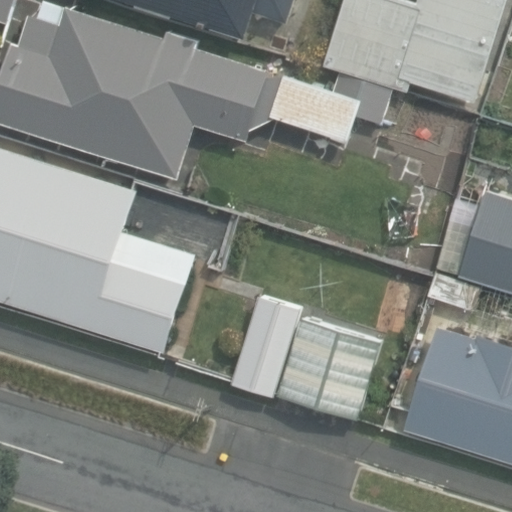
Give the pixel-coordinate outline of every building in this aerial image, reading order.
[(17,0),(0,0),(0,17),(11,21),(17,0)] [(249,138),(274,66),(199,43),(202,35),(169,26),(166,34),(60,0),(45,0),(42,11),(31,8),(21,39),(14,37),(0,80),(0,119),(181,176),(198,122),(249,138)] [(134,0),(248,36),(257,8),(289,19),(294,0),(134,0)] [(346,0),(326,62),(342,67),(396,85),(412,89),(415,79),(477,99),(508,0),(346,0)] [(396,85),(342,67),(335,87),(286,70),(272,113),(349,139),(358,111),(384,120),(396,85)] [(126,234),(141,188),(136,186),(139,177),(0,132),(0,295),(165,349),(189,274),(186,273),(191,255),(126,234)] [(439,265),(511,287),(511,194),(487,187),(477,218),(456,211),(439,265)] [(233,381),(276,394),(305,305),(262,292),(233,381)] [(306,314),(282,392),(360,416),(384,338),(306,314)] [(440,322),(408,424),(511,456),(511,339),(480,329),(479,334),(440,322)]
